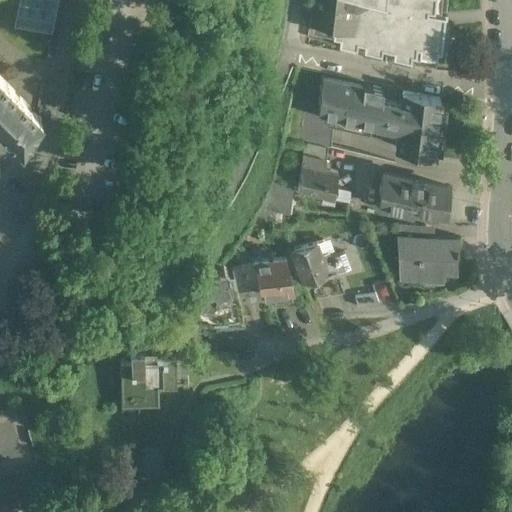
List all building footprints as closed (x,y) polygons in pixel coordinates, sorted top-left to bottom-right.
[(315,0),(310,47),(385,56),(384,65),(413,68),(414,54),(441,57),(441,54),(445,55),(448,27),(444,26),(446,13),(438,12),(439,0),(315,0)] [(39,112),(0,69),(0,125),(19,147),(24,139),(22,137),(39,112)] [(382,103),(383,92),(364,90),(363,92),(328,89),(324,88),(320,124),(379,130),(379,128),(399,130),(397,152),(433,156),(439,97),(403,93),(402,106),(382,103)] [(330,160),(317,159),(317,158),(311,158),(310,158),(309,163),(306,162),(305,169),(328,172),(330,160)] [(328,172),(305,169),(301,204),(335,208),(339,182),(327,180),(328,172)] [(448,185),(384,178),(380,211),(409,214),(412,211),(427,213),(430,211),(445,212),(448,185)] [(294,202),(272,198),(251,240),(266,245),(272,226),(287,228),(288,215),(293,215),(294,202)] [(418,226),(398,227),(398,232),(398,239),(419,238),(418,226)] [(419,238),(397,239),(399,278),(423,277),(422,270),(459,268),(458,253),(460,253),(460,246),(458,247),(457,236),(419,238)] [(266,245),(251,240),(250,243),(260,247),(265,249),(266,245)] [(318,254),(292,264),(304,295),(337,283),(337,282),(352,276),(346,261),(331,266),(329,262),(322,264),(318,254)] [(235,283),(236,283),(226,269),(195,306),(193,324),(214,328),(216,341),(218,340),(217,336),(242,330),(243,335),(245,334),(242,316),(235,283)] [(288,270),(256,278),(262,311),(295,303),(288,270)] [(236,283),(235,283),(242,316),(262,311),(256,278),(236,283)] [(376,298),(356,305),(360,315),(379,308),(376,298)] [(156,365),(130,366),(131,374),(122,374),(122,388),(121,387),(121,400),(122,400),(122,421),(139,421),(139,416),(158,415),(158,398),(171,397),(171,373),(156,373),(156,365)] [(237,371),(212,372),(212,394),(237,393),(237,371)]
